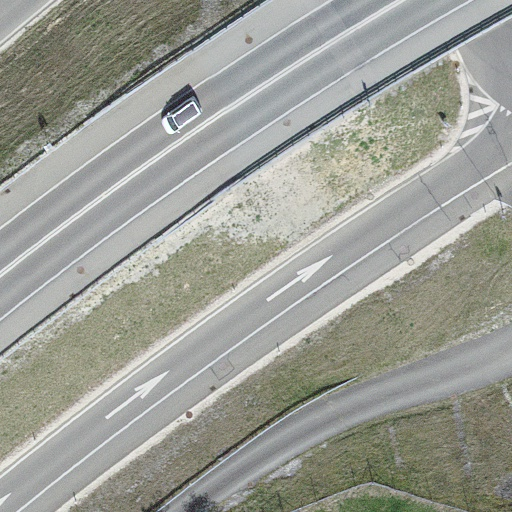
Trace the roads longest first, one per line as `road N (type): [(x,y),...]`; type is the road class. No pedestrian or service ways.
road 1 (trunk): [(0,502),(145,386),(511,132)]
road 2 (trunk): [(0,273),(200,124),(398,0)]
road 3 (track): [(511,348),(312,423),(179,511)]
